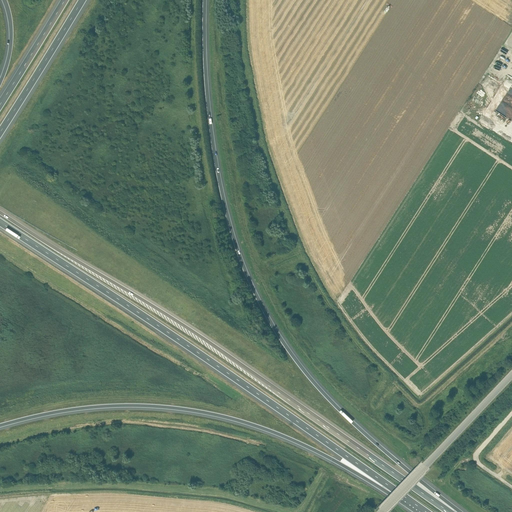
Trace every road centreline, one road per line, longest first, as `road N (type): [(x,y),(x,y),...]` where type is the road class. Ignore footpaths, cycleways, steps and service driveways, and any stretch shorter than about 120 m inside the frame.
road 1 (motorway): [(453,511),(330,401),(264,311),(233,236),(216,161),(204,0)]
road 2 (motorway): [(448,511),(232,359),(0,212)]
road 3 (motorway): [(0,222),(403,496)]
road 4 (motorway): [(0,428),(107,407),(197,412),(306,446),(403,496)]
road 5 (tertiary): [(381,511),(511,371)]
road 6 (motorway): [(0,131),(82,0)]
road 7 (motorway): [(64,0),(0,104)]
